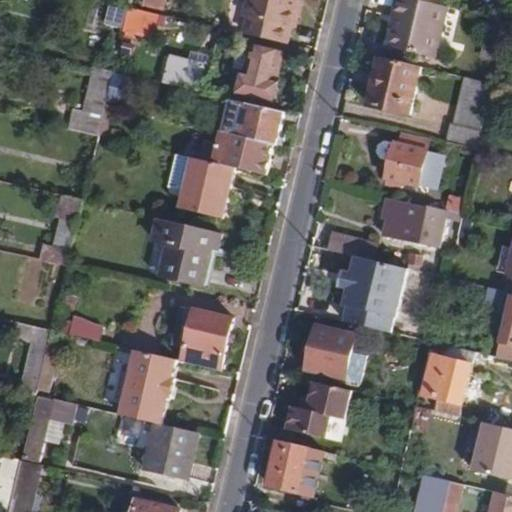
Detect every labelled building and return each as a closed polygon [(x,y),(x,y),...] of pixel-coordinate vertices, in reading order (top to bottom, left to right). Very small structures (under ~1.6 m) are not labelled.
[(146,0),(145,5),(164,10),(165,0),(146,0)] [(252,21),(248,37),(288,46),(292,29),(297,30),(301,12),(297,11),(298,2),(298,0),(252,0),(248,20),(252,21)] [(409,0),(402,0),(398,21),(401,22),(395,51),(437,61),(449,10),(442,8),(409,0)] [(122,30),(125,8),(108,5),(104,28),(122,30)] [(129,9),(123,33),(153,41),(159,16),(129,9)] [(486,39),(483,54),(498,57),(501,42),(486,39)] [(234,101),(241,103),(242,98),(273,106),(280,80),(276,79),(282,55),(255,48),(248,75),(241,73),(234,101)] [(171,59),(166,85),(199,93),(206,67),(171,59)] [(423,70),(380,60),(370,106),(412,117),(423,70)] [(71,130),(100,137),(107,107),(114,72),(96,68),(86,112),(76,110),(71,130)] [(449,143),(479,150),(494,87),(466,80),(455,124),(453,124),(449,143)] [(275,145),(279,146),(287,113),(250,105),(243,138),(275,145)] [(236,170),(268,176),(275,145),(243,138),(223,133),(215,165),(236,170)] [(430,151),(401,143),(385,140),(378,143),(376,150),(381,158),(392,161),(386,187),(404,192),(406,185),(437,192),(445,154),(430,151)] [(232,189),(236,170),(215,165),(175,155),(168,190),(184,194),(180,209),(225,220),(229,198),(226,198),(228,189),(232,189)] [(61,219),(78,224),(84,201),(64,197),(59,218),(61,219)] [(449,212),(389,198),(384,220),(388,221),(385,235),(439,247),(446,220),(462,224),(463,215),(449,212)] [(452,199),(449,212),(463,215),(467,202),(452,199)] [(219,251),(223,234),(161,220),(149,272),(206,286),(214,250),(219,251)] [(335,235),(331,251),(375,262),(379,246),(335,235)] [(45,262),(68,267),(72,252),(54,247),(48,246),(45,262)] [(348,294),(345,308),(352,310),(348,324),(395,334),(409,272),(359,261),(355,277),(345,274),(341,292),(348,294)] [(511,297),(497,359),(511,362),(511,297)] [(183,362),(224,372),(237,319),(181,306),(171,345),(186,349),(183,362)] [(105,331),(75,321),(72,335),(102,343),(105,331)] [(21,393),(37,396),(37,394),(50,340),(53,331),(20,323),(16,338),(32,344),(21,393)] [(319,325),(308,371),(347,381),(346,385),(357,388),(358,383),(361,384),(365,367),(367,357),(365,357),(353,354),(358,336),(319,325)] [(50,340),(37,394),(50,396),(62,344),(50,340)] [(477,354),(435,344),(421,408),(460,417),(477,354)] [(139,352),(125,407),(168,418),(172,399),(174,400),(179,379),(177,378),(181,362),(139,352)] [(354,392),(317,383),(314,399),(311,412),(304,410),(294,407),(289,430),(342,443),(354,392)] [(77,405),(40,397),(25,459),(40,463),(51,419),(73,424),(77,405)] [(52,420),(47,439),(59,443),(64,423),(52,420)] [(190,481),(200,435),(166,426),(157,424),(147,470),(190,481)] [(444,425),(436,460),(466,467),(473,432),(444,425)] [(326,453),(280,441),(270,485),(315,497),(326,453)] [(0,483),(0,511),(9,511),(17,480),(21,460),(1,456),(0,458),(0,476),(2,477),(0,483)] [(17,480),(9,511),(29,511),(40,465),(21,460),(17,480)] [(458,511),(465,483),(425,474),(415,511),(458,511)] [(511,511),(511,497),(496,493),(491,511),(511,511)] [(181,511),(182,511),(138,501),(135,511),(181,511)]
